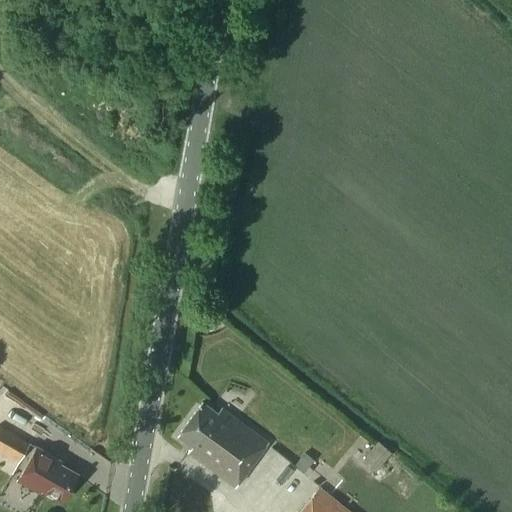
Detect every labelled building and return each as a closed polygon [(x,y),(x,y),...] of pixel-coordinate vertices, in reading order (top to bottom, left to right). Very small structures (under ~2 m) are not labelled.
[(192,446),(188,452),(236,488),(270,442),(222,406),(218,412),(203,400),(177,435),(192,446)] [(0,427),(0,451),(18,461),(28,444),(0,427)] [(374,472),(389,452),(375,441),(359,461),(374,472)] [(37,445),(36,446),(18,479),(39,491),(41,487),(58,497),(65,498),(78,476),(72,469),(57,461),(59,458),(37,445)] [(302,453),(292,466),(302,473),(312,460),(302,453)] [(348,511),(316,487),(296,511),(348,511)]
